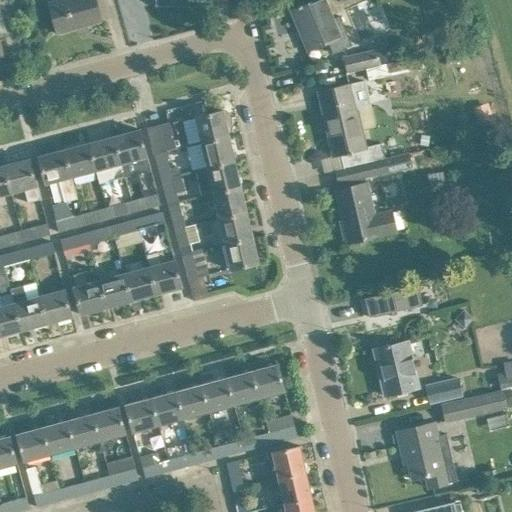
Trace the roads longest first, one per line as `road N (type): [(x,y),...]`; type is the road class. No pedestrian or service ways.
road 1 (residential): [(0,102),(241,38),(306,302)]
road 2 (residential): [(0,385),(306,302)]
road 3 (residential): [(306,302),(355,511)]
